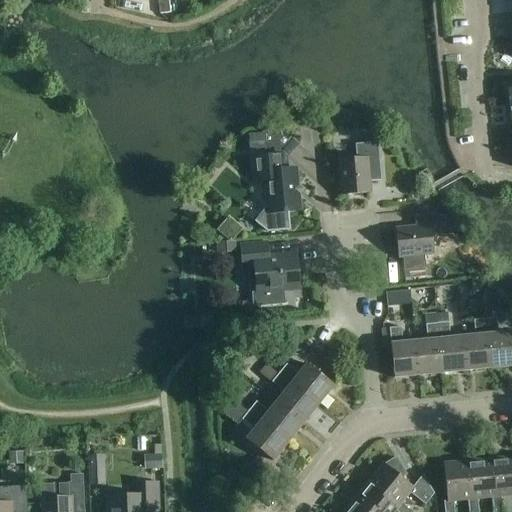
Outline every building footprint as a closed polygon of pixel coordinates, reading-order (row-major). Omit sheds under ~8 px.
[(161,15),(172,13),(170,0),(160,2),(161,15)] [(263,134),(249,135),(251,150),(264,150),(263,134)] [(356,160),(347,161),(339,162),(342,197),(370,194),(369,183),(381,182),(377,144),(355,146),(356,160)] [(275,157),(251,159),(253,183),(258,183),(259,193),(266,199),(267,206),(253,222),(266,233),(289,231),(287,213),(300,212),(299,194),(301,190),(298,188),(297,170),(290,171),(285,171),(283,148),(275,149),(275,157)] [(433,255),(431,238),(441,237),(439,214),(429,215),(424,216),(414,217),(415,228),(396,230),(398,258),(402,258),(404,272),(426,270),(424,256),(433,255)] [(231,240),(242,228),(229,216),(218,228),(231,240)] [(236,244),(216,246),(217,257),(237,255),(237,253),(236,244)] [(267,244),(240,246),(242,266),(253,265),(256,296),(252,296),(253,307),(284,305),(282,290),(298,288),(296,258),(268,260),(267,244)] [(469,290),(480,289),(480,280),(469,281),(469,290)] [(409,290),(385,293),(387,307),(411,305),(409,290)] [(467,372),(463,338),(451,339),(448,313),(437,315),(438,325),(437,325),(443,374),(467,372)] [(485,320),(490,369),(511,366),(511,341),(511,333),(498,334),(497,319),(485,320)] [(467,372),(490,369),(485,320),(473,321),(475,337),(463,338),(467,372)] [(418,377),(443,374),(437,325),(426,326),(428,342),(415,343),(418,377)] [(418,377),(415,343),(403,344),(401,328),(389,330),(394,379),(418,377)] [(272,383),(279,375),(268,365),(260,374),(272,383)] [(279,375),(318,406),(333,387),(307,366),(299,376),(286,366),(279,375)] [(238,384),(245,376),(237,371),(231,378),(238,384)] [(303,424),(318,406),(279,375),(272,383),(285,394),(277,403),(303,424)] [(249,412),(288,443),(303,424),(277,403),(269,413),(257,403),(249,412)] [(273,462),(288,443),(249,412),(242,421),(254,431),(247,441),(273,462)] [(10,465),(25,464),(24,453),(9,453),(10,465)] [(150,469),(163,468),(163,456),(150,457),(150,469)] [(496,498),(492,499),(493,511),(502,511),(502,498),(511,496),(511,457),(492,460),(496,498)] [(399,508),(401,504),(410,494),(426,506),(435,495),(423,475),(413,488),(403,479),(407,476),(396,458),(385,465),(384,464),(369,484),(399,508)] [(478,511),(477,500),(492,499),(496,498),(492,460),(468,462),(471,501),(468,501),(468,511),(478,511)] [(454,511),(454,503),(468,501),(471,501),(468,462),(444,465),(448,502),(444,502),(444,511),(454,511)] [(105,472),(88,472),(89,486),(106,485),(105,472)] [(84,511),(83,476),(70,477),(71,485),(39,486),(40,500),(41,500),(41,511),(84,511)] [(141,511),(142,511),(159,511),(158,484),(137,485),(138,497),(107,499),(107,511),(141,511)] [(410,511),(401,504),(399,508),(369,484),(354,502),(365,511),(395,511),(410,511)] [(0,511),(27,511),(26,488),(0,488),(0,511)] [(365,511),(354,502),(345,511),(365,511)]
